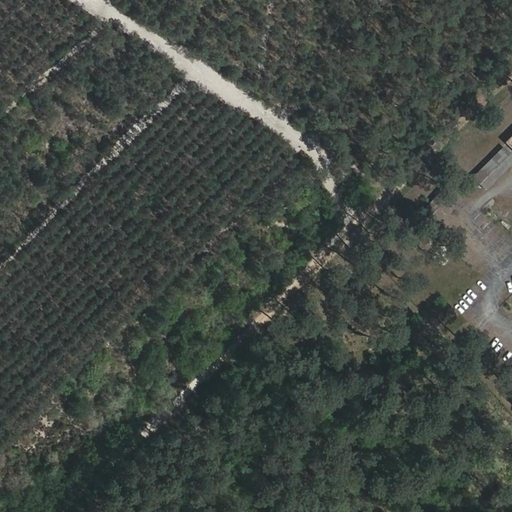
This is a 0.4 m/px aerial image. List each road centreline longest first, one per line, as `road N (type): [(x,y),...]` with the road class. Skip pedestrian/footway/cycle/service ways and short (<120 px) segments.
road 1 (track): [(55,511),(511,79)]
road 2 (track): [(394,194),(95,0)]
